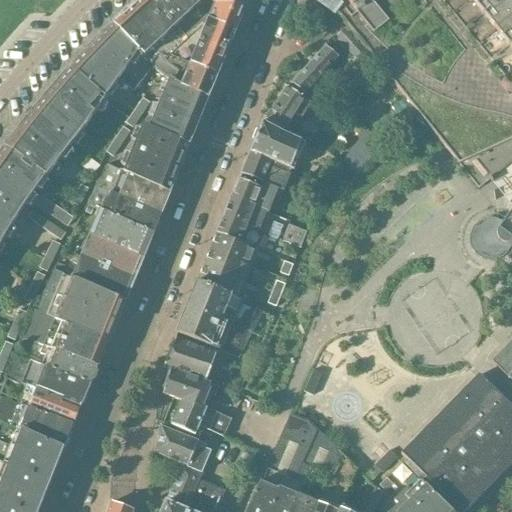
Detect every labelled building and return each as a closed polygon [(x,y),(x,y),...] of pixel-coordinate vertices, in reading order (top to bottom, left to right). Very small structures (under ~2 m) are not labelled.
[(205,102),(233,36),(205,25),(211,8),(203,0),(142,0),(112,28),(138,56),(137,57),(141,60),(143,58),(157,73),(170,81),(169,83),(178,91),(205,102)] [(203,0),(211,8),(205,25),(233,36),(245,7),(239,0),(203,0)] [(511,0),(330,0),(335,3),(331,9),(336,13),(337,14),(348,28),(371,56),(458,165),(478,190),(511,161),(511,0)] [(150,69),(141,60),(137,57),(138,56),(112,28),(72,69),(104,100),(119,81),(134,92),(150,69)] [(371,56),(348,28),(334,37),(361,66),(371,56)] [(320,78),(337,58),(325,47),(291,85),(303,96),(310,88),(320,78)] [(58,86),(31,117),(69,149),(85,128),(84,127),(98,111),(97,110),(104,100),(72,69),(58,86)] [(188,146),(205,102),(178,91),(169,83),(150,131),(188,146)] [(287,87),(265,120),(283,132),(304,102),(287,87)] [(149,104),(142,100),(142,99),(125,124),(132,129),(149,104)] [(45,180),(69,149),(31,117),(18,134),(6,150),(0,158),(0,170),(32,194),(44,179),(45,180)] [(262,123),(249,154),(292,171),(294,172),(297,162),(292,160),(298,144),(282,136),(262,123)] [(129,133),(126,131),(122,128),(105,153),(112,158),(129,133)] [(188,146),(150,131),(143,128),(124,177),(168,195),(188,146)] [(279,204),(292,171),(249,154),(240,176),(263,186),(263,185),(277,191),(273,201),(279,204)] [(22,210),(32,194),(0,170),(0,241),(1,242),(22,210)] [(106,218),(114,199),(124,177),(106,170),(86,205),(104,213),(102,217),(106,218)] [(168,195),(124,177),(114,199),(159,217),(168,195)] [(268,214),(273,201),(277,191),(263,185),(263,186),(262,189),(239,180),(231,199),(265,213),(268,214)] [(80,187),(71,204),(78,208),(87,190),(80,187)] [(73,220),(40,197),(34,205),(67,228),(73,220)] [(159,217),(114,199),(106,218),(151,237),(159,217)] [(260,227),(265,213),(231,199),(217,234),(257,250),(261,242),(244,235),(246,231),(257,235),(260,227)] [(511,209),(503,223),(496,220),(493,219),(490,219),(487,220),(484,220),(482,221),(479,222),(477,224),(475,225),(474,227),(471,230),(470,233),(470,235),(469,238),(469,240),(469,243),(469,244),(470,246),(470,249),(471,251),(472,252),(474,254),(475,256),(477,258),(480,260),(483,261),(485,261),(487,262),(490,262),(492,262),(496,261),(497,261),(499,260),(503,258),(506,256),(511,261),(511,342),(491,363),(511,383),(511,209)] [(65,235),(31,212),(27,219),(60,242),(65,235)] [(151,237),(106,218),(102,217),(93,241),(141,261),(151,237)] [(277,240),(282,226),(273,223),(268,237),(277,240)] [(299,249),(306,233),(290,226),(284,242),(299,249)] [(257,252),(258,250),(257,250),(217,234),(210,251),(250,267),(257,251),(257,252)] [(141,261),(93,241),(84,263),(132,283),(141,261)] [(52,243),(39,269),(46,273),(59,246),(52,243)] [(250,267),(210,251),(204,267),(244,283),(250,267)] [(132,283),(84,263),(77,282),(125,301),(132,283)] [(279,274),(288,277),(292,266),(284,263),(279,274)] [(244,283),(204,267),(198,283),(216,290),(237,300),(244,283)] [(36,273),(23,300),(31,304),(44,277),(36,273)] [(125,301),(77,282),(54,273),(43,293),(68,303),(116,322),(125,301)] [(267,305),(275,308),(284,285),(276,282),(267,305)] [(198,283),(177,334),(217,350),(237,300),(216,290),(198,283)] [(116,322),(68,303),(43,293),(37,305),(34,312),(43,316),(108,342),(116,322)] [(262,313),(237,300),(217,350),(238,359),(259,320),(262,313)] [(18,311),(7,338),(14,341),(26,314),(18,311)] [(98,368),(108,342),(43,316),(38,330),(33,342),(43,346),(53,350),(98,368)] [(22,338),(18,347),(24,350),(28,340),(22,338)] [(175,339),(163,369),(169,371),(212,386),(204,383),(215,353),(175,339)] [(5,343),(0,356),(0,376),(13,346),(5,343)] [(98,368),(53,350),(43,346),(39,354),(50,359),(46,369),(90,386),(98,368)] [(22,383),(30,362),(14,357),(7,377),(22,383)] [(90,386),(46,369),(30,362),(22,383),(38,390),(81,408),(90,386)] [(169,371),(162,395),(180,401),(181,400),(203,408),(212,386),(169,371)] [(313,371),(303,393),(312,397),(322,375),(313,371)] [(466,511),(511,465),(511,409),(478,376),(401,456),(458,511),(466,511)] [(81,408),(38,390),(22,383),(7,377),(0,392),(0,396),(20,404),(30,409),(74,426),(81,408)] [(0,422),(10,428),(20,404),(0,396),(0,422)] [(233,421),(208,410),(203,408),(181,400),(180,401),(181,402),(171,425),(197,436),(200,429),(225,439),(233,421)] [(74,426),(30,409),(20,404),(10,428),(21,432),(22,432),(65,449),(74,426)] [(340,453),(310,425),(292,418),(281,441),(320,457),(335,463),(340,453)] [(203,474),(210,454),(206,452),(208,447),(160,427),(155,454),(182,466),(203,474)] [(65,449),(22,432),(8,466),(51,483),(65,449)] [(314,471),(320,457),(281,441),(261,484),(279,492),(281,490),(287,476),(294,473),(298,475),(304,477),(308,469),(314,471)] [(382,474),(397,459),(389,452),(374,467),(365,476),(371,482),(380,473),(382,474)] [(341,511),(354,481),(359,471),(340,453),(335,463),(321,496),(317,504),(314,511),(341,511)] [(321,496),(335,463),(320,457),(314,471),(308,469),(304,477),(306,480),(318,485),(315,492),(321,496)] [(39,511),(51,483),(8,466),(0,484),(0,501),(26,511),(39,511)] [(218,511),(226,493),(221,491),(225,483),(211,477),(207,485),(200,482),(203,474),(182,466),(166,503),(161,511),(218,511)] [(292,511),(298,498),(306,480),(304,477),(298,475),(294,473),(287,476),(281,490),(279,492),(261,484),(247,511),(292,511)] [(386,479),(379,487),(385,492),(392,485),(386,479)] [(314,511),(317,504),(321,496),(315,492),(318,485),(306,480),(298,498),(292,511),(314,511)] [(450,511),(421,483),(410,493),(406,490),(393,503),(397,507),(391,511),(450,511)] [(373,511),(384,493),(376,489),(364,511),(373,511)] [(26,511),(0,501),(0,511),(26,511)]
